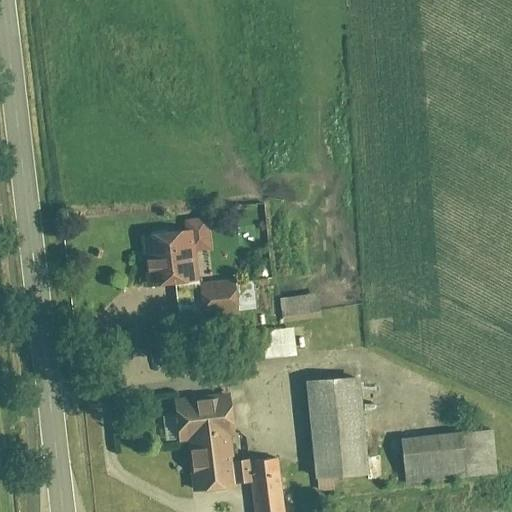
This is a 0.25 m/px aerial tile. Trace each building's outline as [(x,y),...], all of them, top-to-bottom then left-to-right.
[(139,228),(145,285),(195,280),(192,249),(210,247),(206,207),(182,209),(184,224),(139,228)] [(259,211),(239,213),(242,242),(262,239),(259,211)] [(249,285),(211,284),(211,314),(248,315),(249,285)] [(279,300),(281,322),(291,322),(317,319),(315,296),(279,300)] [(247,325),(249,355),(294,351),(291,322),(281,322),(247,325)] [(305,373),(312,473),(361,470),(353,369),(305,373)] [(229,389),(169,396),(173,437),(184,436),(189,489),(250,482),(253,511),(282,511),(276,446),(236,451),(229,389)] [(399,432),(403,479),(492,471),(488,424),(399,432)] [(340,488),(339,477),(324,478),(325,489),(340,488)]
